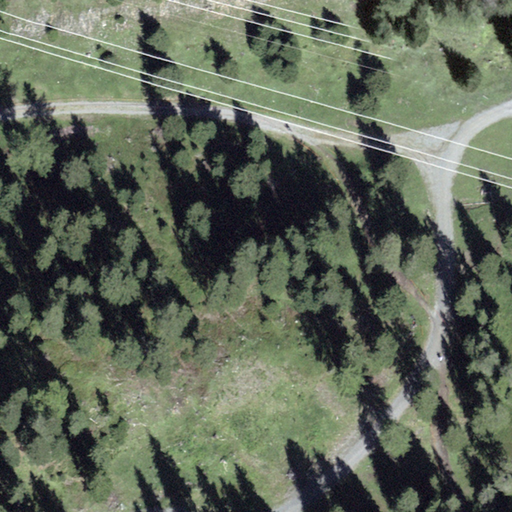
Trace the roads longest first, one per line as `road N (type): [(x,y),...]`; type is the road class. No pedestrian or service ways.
road 1 (track): [(0,110),(110,96),(445,153)]
road 2 (track): [(433,340),(382,419),(327,478),(264,511),(186,511)]
road 3 (track): [(445,153),(444,270),(433,340)]
